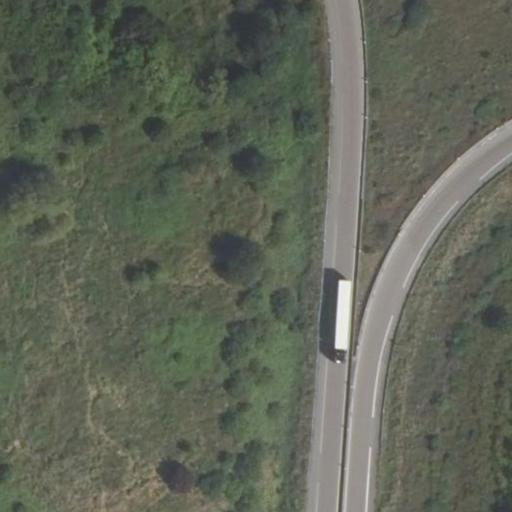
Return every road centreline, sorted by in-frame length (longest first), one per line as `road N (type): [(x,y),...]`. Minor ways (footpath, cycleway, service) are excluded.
road 1 (trunk): [(339,0),(347,171),(317,511)]
road 2 (trunk): [(352,511),(372,315),(402,237),(443,178),(511,126)]
